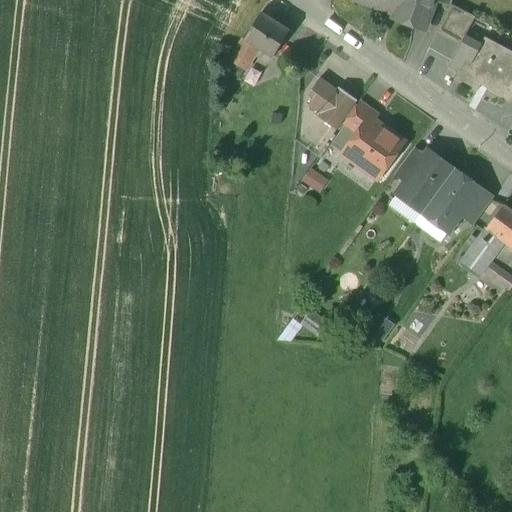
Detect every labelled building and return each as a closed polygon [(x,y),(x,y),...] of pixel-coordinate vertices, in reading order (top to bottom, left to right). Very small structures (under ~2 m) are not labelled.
[(353,0),(395,15),(396,16),(401,0),(353,0)] [(401,0),(396,16),(395,15),(394,19),(423,30),(434,2),(434,0),(401,0)] [(475,18),(451,5),(449,8),(436,32),(460,44),(461,43),(475,18)] [(289,32),(261,14),(244,40),(257,49),(264,53),(272,58),(289,32)] [(460,44),(436,32),(427,52),(450,64),(460,44)] [(257,49),(244,40),(231,62),(244,70),(253,56),(254,55),(257,49)] [(482,54),(477,51),(470,63),(465,61),(458,74),(455,79),(477,91),(480,86),(511,103),(511,101),(511,52),(489,41),(482,54)] [(450,64),(447,68),(458,74),(465,61),(470,63),(477,51),(461,43),(460,44),(450,64)] [(264,53),(257,49),(254,55),(253,56),(259,59),(264,53)] [(337,90),(320,78),(307,96),(313,100),(308,107),(319,115),(317,117),(336,130),(357,101),(338,88),(337,90)] [(360,104),(345,125),(358,134),(369,119),(372,121),(377,116),(360,104)] [(372,121),(369,119),(358,134),(343,154),(377,178),(402,143),(372,121)] [(414,148),(394,175),(405,183),(425,157),(414,148)] [(405,183),(400,191),(424,209),(420,213),(421,214),(453,170),(441,161),(438,166),(425,157),(405,183)] [(453,170),(421,214),(423,215),(427,210),(451,228),(460,216),(476,194),(463,185),(466,180),(453,170)] [(489,203),(476,194),(460,216),(473,225),(489,203)] [(511,213),(503,206),(486,229),(504,242),(511,247),(511,213)] [(504,242),(486,229),(464,259),(482,273),(483,271),(489,262),(504,242)] [(511,247),(504,242),(489,262),(505,273),(511,261),(511,247)] [(511,278),(505,273),(489,262),(483,271),(509,289),(511,285),(511,278)] [(366,333),(381,342),(393,323),(378,314),(366,333)]
